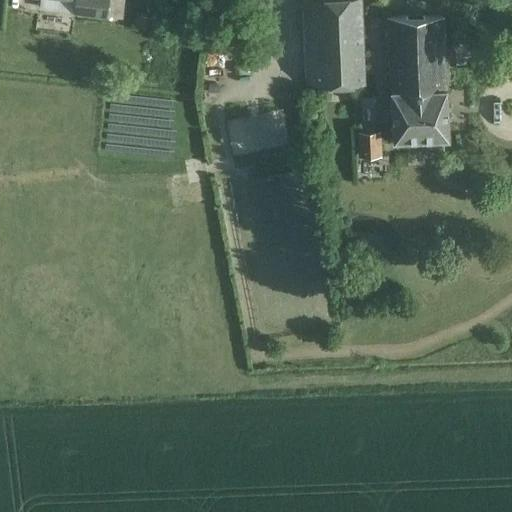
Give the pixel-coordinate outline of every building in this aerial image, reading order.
[(106,17),(107,11),(108,0),(73,0),(72,13),(106,17)] [(301,0),(303,16),(305,86),(363,84),(360,0),(301,0)] [(135,12),(133,26),(149,28),(151,14),(135,12)] [(248,14),(221,15),(222,45),(249,44),(248,14)] [(286,44),(299,44),(298,17),(285,18),(286,44)] [(393,140),(448,137),(442,17),(387,17),(393,140)] [(466,49),(455,49),(455,64),(466,64),(466,57),(471,57),(470,48),(466,49)] [(234,119),(235,146),(260,145),(259,118),(234,119)] [(358,157),(382,156),(381,130),(357,131),(358,157)]
